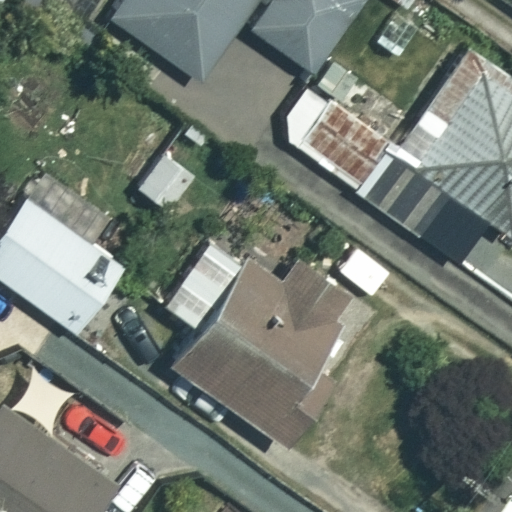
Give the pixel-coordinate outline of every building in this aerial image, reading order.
[(90,0),(16,0),(68,34),(90,0)] [(362,0),(117,0),(109,11),(201,77),(243,18),(314,68),(362,0)] [(315,69),(284,112),(287,136),(415,228),(433,202),(500,249),(511,232),(511,84),(464,50),(405,133),(315,69)] [(217,147),(177,118),(150,157),(191,185),(217,147)] [(125,264),(26,193),(0,229),(0,272),(78,329),(125,264)] [(280,283),(211,234),(164,300),(198,323),(172,360),(284,440),(376,310),(300,255),(280,283)] [(95,511),(119,479),(2,398),(0,401),(0,511),(95,511)] [(244,511),(225,497),(213,511),(244,511)]
